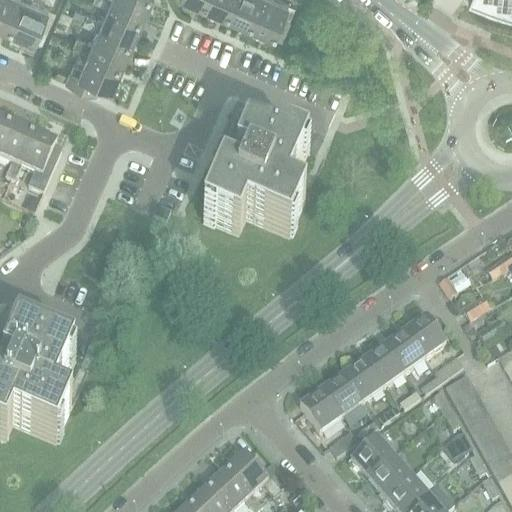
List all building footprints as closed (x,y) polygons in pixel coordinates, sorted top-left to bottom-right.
[(0,0),(0,28),(9,32),(23,0),(0,0)] [(23,0),(9,32),(33,43),(47,9),(30,1),(30,0),(23,0)] [(93,0),(92,2),(107,8),(108,8),(109,5),(142,19),(150,0),(93,0)] [(206,0),(203,7),(226,18),(233,0),(206,0)] [(233,0),(226,18),(249,28),(260,0),(233,0)] [(260,0),(249,28),(273,38),(288,5),(277,0),(260,0)] [(511,0),(469,0),(468,3),(473,5),(477,7),(481,8),(485,10),(489,11),(493,13),(498,14),(502,16),(506,17),(510,18),(511,18),(511,0)] [(86,15),(82,24),(97,31),(99,28),(132,43),(142,19),(109,5),(108,8),(107,8),(101,21),(86,15)] [(72,48),(87,54),(89,51),(122,66),(132,43),(99,28),(97,31),(91,45),(76,38),(72,48)] [(73,64),(69,73),(65,83),(94,96),(99,85),(111,90),(122,66),(89,51),(87,54),(81,67),(73,64)] [(0,145),(10,123),(0,118),(0,145)] [(0,145),(0,158),(13,164),(6,179),(15,183),(22,168),(18,167),(33,133),(10,123),(0,145)] [(288,197),(307,154),(251,129),(229,179),(223,176),(203,222),(238,237),(246,221),(289,240),(305,204),(288,197)] [(33,133),(18,167),(22,168),(35,174),(29,189),(43,195),(60,156),(53,153),(57,144),(33,133)] [(40,200),(30,195),(24,208),(34,213),(40,200)] [(156,207),(152,217),(167,223),(171,213),(156,207)] [(511,254),(511,256),(486,274),(492,283),(508,273),(511,270),(511,243),(507,247),(511,254)] [(449,302),(457,297),(447,281),(439,287),(449,302)] [(480,300),(461,313),(469,325),(488,312),(480,300)] [(426,319),(404,335),(424,363),(445,348),(426,319)] [(485,348),(504,336),(497,324),(477,336),(485,348)] [(404,335),(383,350),(403,378),(424,363),(404,335)] [(55,403),(73,360),(16,336),(0,373),(0,442),(4,444),(11,428),(55,446),(71,409),(55,403)] [(383,350),(362,364),(382,392),(403,378),(383,350)] [(511,352),(497,361),(503,372),(511,367),(511,352)] [(441,387),(462,371),(455,361),(433,376),(436,380),(441,387)] [(362,364),(341,379),(361,407),(382,392),(362,364)] [(511,367),(503,372),(509,382),(511,380),(511,367)] [(341,379),(320,394),(340,422),(361,407),(341,379)] [(445,391),(451,402),(473,390),(466,379),(445,391)] [(436,380),(420,391),(425,398),(441,387),(436,380)] [(473,390),(451,402),(457,412),(478,400),(473,390)] [(340,422),(320,394),(299,409),(319,437),(340,422)] [(404,413),(420,401),(415,395),(399,406),(404,413)] [(450,413),(440,396),(433,400),(443,417),(450,413)] [(478,400),(457,412),(463,423),(484,411),(478,400)] [(383,428),(399,416),(394,410),(378,421),(383,428)] [(484,411),(463,423),(469,434),(490,422),(484,411)] [(459,430),(450,413),(443,417),(452,434),(459,430)] [(490,422),(469,434),(475,444),(496,432),(490,422)] [(362,443),(378,431),(373,425),(357,436),(362,443)] [(496,432),(475,444),(481,455),(502,443),(496,432)] [(336,461),(357,446),(350,436),(329,451),(336,461)] [(465,456),(472,453),(463,436),(456,439),(465,456)] [(350,463),(368,483),(393,460),(376,440),(350,463)] [(502,443),(481,455),(487,466),(508,454),(502,443)] [(511,460),(508,454),(487,466),(493,477),(511,465),(511,460)] [(243,456),(223,474),(248,500),(251,498),(261,489),(272,500),(280,493),(268,480),(267,481),(243,456)] [(478,480),(485,476),(476,458),(469,462),(478,480)] [(393,460),(368,483),(385,502),(410,479),(393,460)] [(511,465),(493,477),(499,487),(511,479),(511,465)] [(223,474),(205,491),(223,511),(236,511),(243,506),(248,511),(258,511),(262,509),(251,498),(248,500),(223,474)] [(410,479),(385,502),(393,511),(412,511),(427,499),(410,479)] [(511,479),(499,487),(505,498),(511,493),(511,479)] [(491,502),(498,498),(488,481),(481,485),(491,502)] [(223,511),(205,491),(186,509),(189,511),(223,511)] [(427,499),(412,511),(451,511),(453,510),(436,491),(427,499)]
